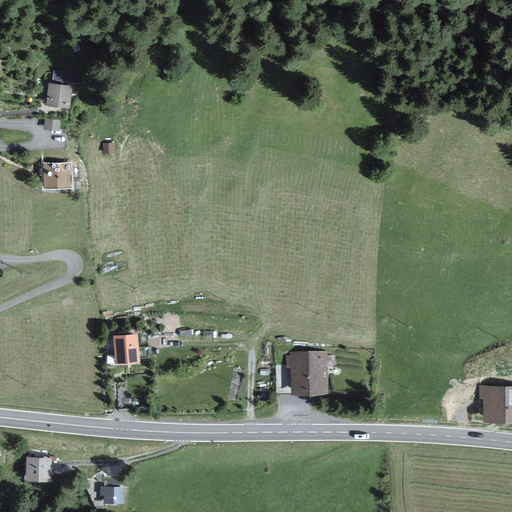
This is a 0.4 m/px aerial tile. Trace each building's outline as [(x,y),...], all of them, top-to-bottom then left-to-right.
[(73,85),(49,82),(46,105),(70,108),(73,85)] [(46,116),(44,129),(60,130),(62,118),(46,116)] [(115,142),(104,142),(104,153),(115,153),(115,142)] [(71,162),(43,163),(44,188),(71,187),(71,162)] [(114,336),(116,364),(140,362),(138,334),(114,336)] [(291,368),(291,393),(328,392),(328,373),(327,351),(290,351),(290,355),(286,355),(287,368),(291,368)] [(511,388),(486,388),(486,420),(511,419),(511,388)] [(28,479),(50,480),(50,459),(28,458),(28,479)] [(104,494),(104,502),(124,502),(124,487),(118,487),(118,481),(109,481),(109,487),(101,487),(101,494),(104,494)]
